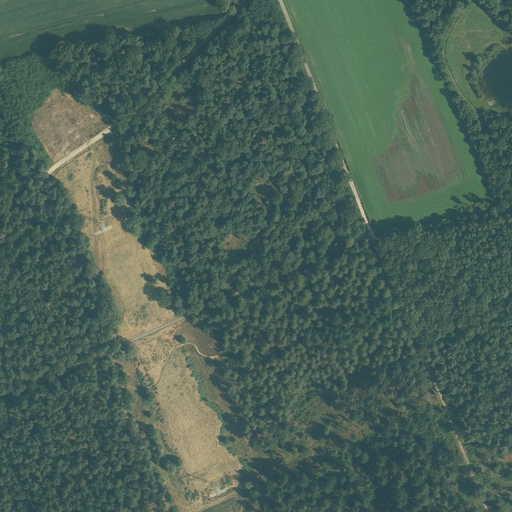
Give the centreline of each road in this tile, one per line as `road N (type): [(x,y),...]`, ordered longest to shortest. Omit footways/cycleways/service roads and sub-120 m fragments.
road 1 (track): [(23,234),(35,179),(127,117),(239,0)]
road 2 (unclassified): [(373,239),(279,0)]
road 3 (track): [(94,139),(98,311),(110,349)]
road 4 (track): [(411,331),(488,511)]
road 5 (track): [(511,153),(449,65),(447,36),(471,0)]
road 6 (track): [(373,239),(494,201),(511,162)]
